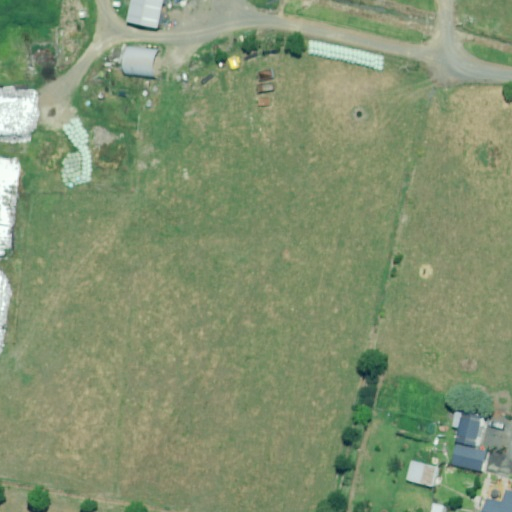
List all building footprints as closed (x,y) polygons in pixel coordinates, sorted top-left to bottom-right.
[(167,0),(136,0),(132,22),(162,29),(167,0)] [(159,52),(127,49),(125,74),(157,77),(159,52)] [(432,409),(430,418),(443,421),(445,412),(432,409)] [(459,410),(454,430),(461,431),(454,466),(484,473),(489,451),(479,449),(479,447),(486,417),(459,410)] [(441,468),(414,461),(409,481),(436,487),(441,468)] [(511,511),(511,491),(509,491),(507,504),(489,500),(486,511),(511,511)]
